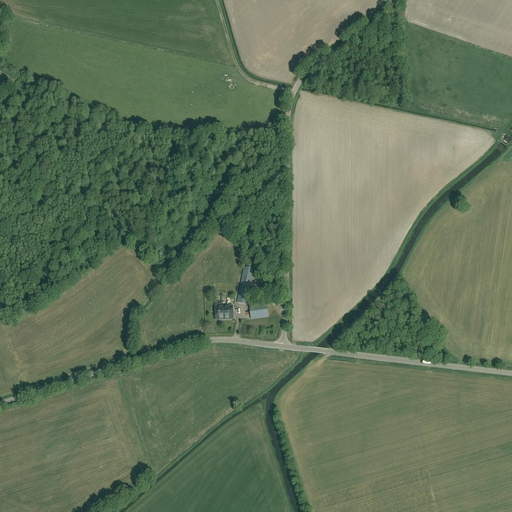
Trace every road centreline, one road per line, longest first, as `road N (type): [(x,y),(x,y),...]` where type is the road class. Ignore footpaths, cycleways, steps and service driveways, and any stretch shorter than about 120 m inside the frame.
road 1 (unclassified): [(283,347),(288,100),(298,78),(396,0)]
road 2 (tertiary): [(0,404),(193,343),(283,347)]
road 3 (tertiary): [(511,373),(283,347)]
